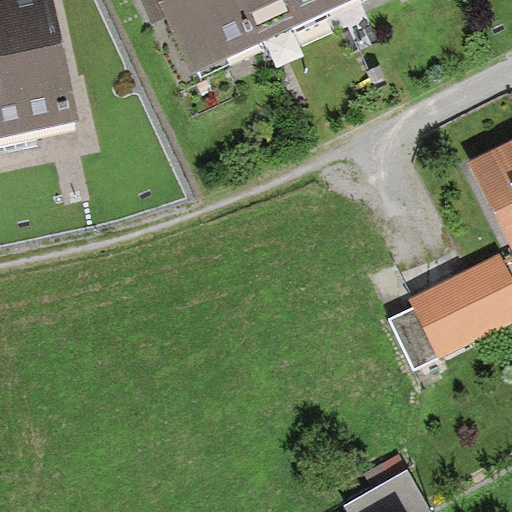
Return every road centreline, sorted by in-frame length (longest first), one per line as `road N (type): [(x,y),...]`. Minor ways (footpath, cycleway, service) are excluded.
road 1 (residential): [(0,266),(158,225),(368,136)]
road 2 (residential): [(511,66),(368,136)]
